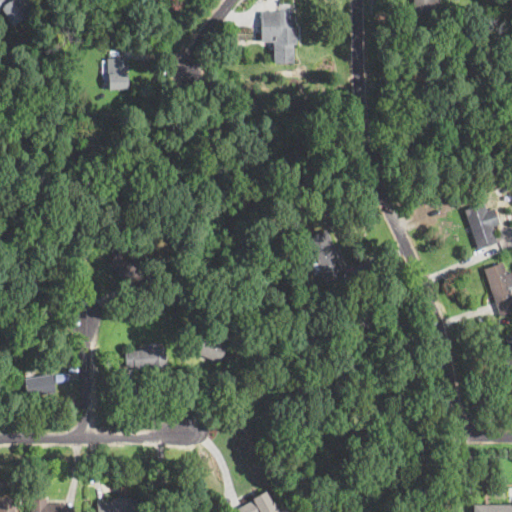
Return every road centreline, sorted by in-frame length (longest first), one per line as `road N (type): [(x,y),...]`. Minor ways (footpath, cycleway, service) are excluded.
road 1 (residential): [(452,428),(440,323),(360,127),(357,0)]
road 2 (residential): [(193,426),(126,440),(0,438)]
road 3 (residential): [(86,438),(83,312)]
